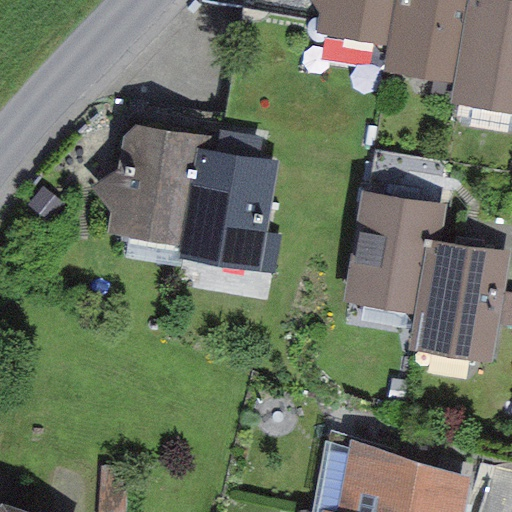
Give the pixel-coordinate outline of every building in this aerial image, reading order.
[(313,0),(320,10),(317,32),(385,45),(393,0),(313,0)] [(469,0),(393,0),(385,45),(381,65),(455,79),(469,0)] [(511,109),(511,0),(469,0),(455,79),(451,99),(511,109)] [(190,129),(125,121),(113,226),(178,234),(188,146),(190,129)] [(259,260),(271,156),(188,146),(178,234),(176,251),(259,260)] [(425,202),(352,190),(335,296),(408,308),(421,237),(425,202)] [(403,339),(480,353),(498,250),(421,237),(408,308),(403,339)] [(454,511),(464,466),(344,440),(331,502),(385,511),(454,511)] [(385,511),(331,502),(311,499),(308,511),(385,511)] [(41,511),(0,500),(0,511),(41,511)]
